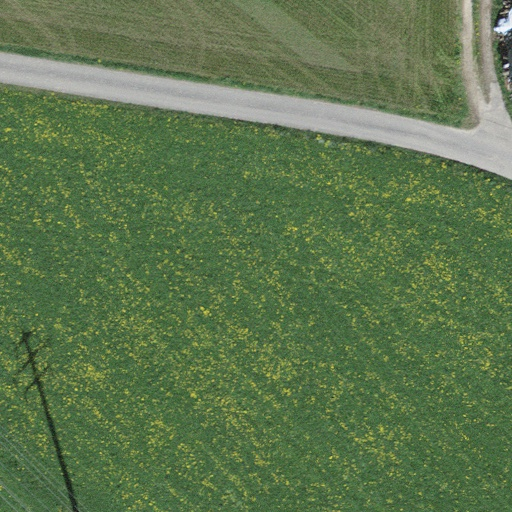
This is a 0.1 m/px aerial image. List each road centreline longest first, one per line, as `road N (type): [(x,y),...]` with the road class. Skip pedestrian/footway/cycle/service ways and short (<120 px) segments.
road 1 (unclassified): [(0,64),(345,118),(511,164)]
road 2 (track): [(496,157),(474,0)]
